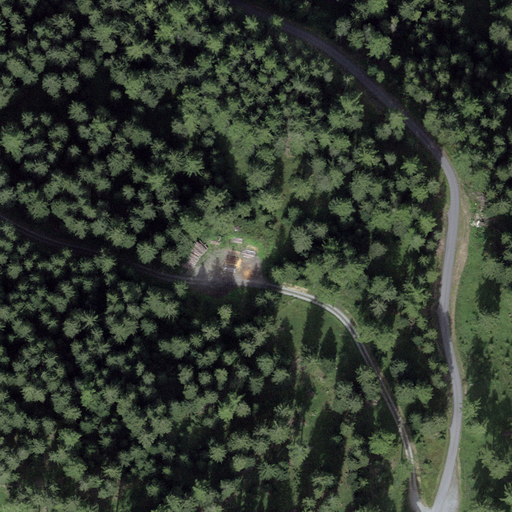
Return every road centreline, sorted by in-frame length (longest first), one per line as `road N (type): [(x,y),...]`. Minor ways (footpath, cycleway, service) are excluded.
road 1 (track): [(227,0),(329,51),(429,144),(452,178),(443,313),(458,400),(435,511)]
road 2 (track): [(0,228),(159,293),(250,281),(334,312),(355,333),(397,422),(422,511)]
